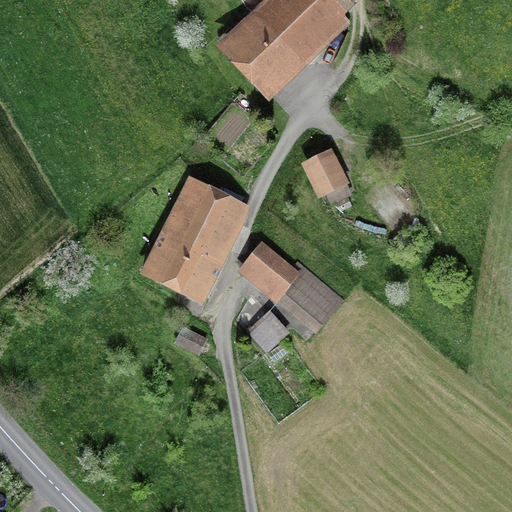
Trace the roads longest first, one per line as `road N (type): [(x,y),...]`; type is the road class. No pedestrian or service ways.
road 1 (track): [(356,0),(353,50),(254,204),(223,309),(250,511)]
road 2 (track): [(311,108),(346,134),(386,142),(511,108)]
